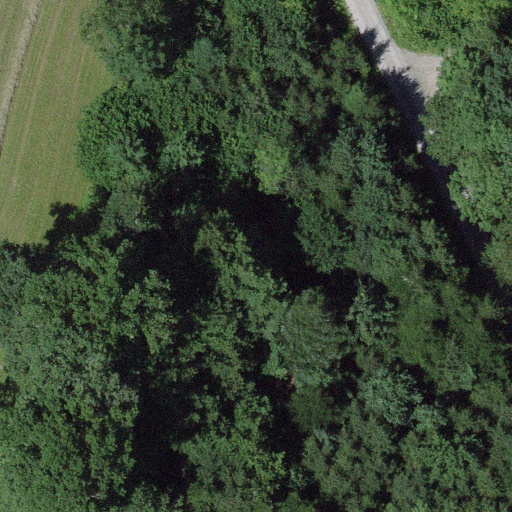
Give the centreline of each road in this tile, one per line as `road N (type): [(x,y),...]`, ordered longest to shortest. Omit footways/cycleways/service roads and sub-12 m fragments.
road 1 (track): [(511,300),(404,114),(359,0)]
road 2 (track): [(511,34),(404,114)]
